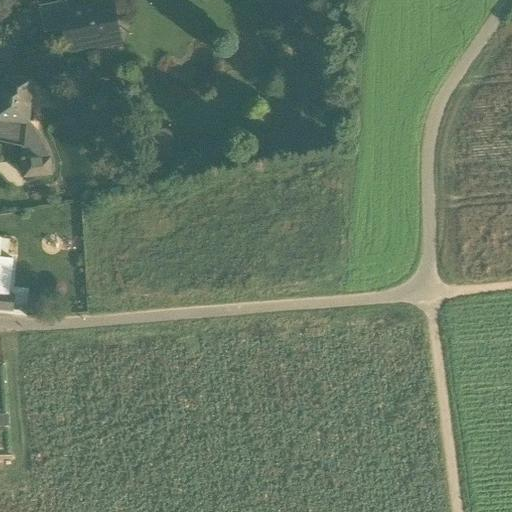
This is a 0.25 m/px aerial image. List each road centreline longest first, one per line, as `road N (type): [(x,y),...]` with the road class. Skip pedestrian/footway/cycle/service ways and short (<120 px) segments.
road 1 (residential): [(0,323),(511,289)]
road 2 (track): [(427,296),(431,112),(511,0)]
road 3 (track): [(427,296),(455,511)]
